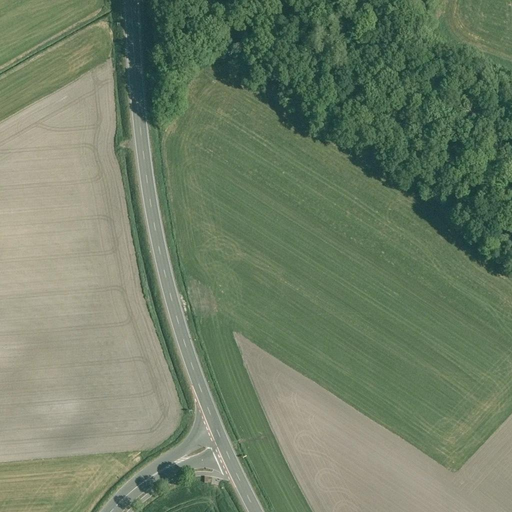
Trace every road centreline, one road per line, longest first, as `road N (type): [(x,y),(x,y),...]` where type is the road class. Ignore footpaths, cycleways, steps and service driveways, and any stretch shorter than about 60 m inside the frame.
road 1 (secondary): [(220,441),(177,318),(149,192),(132,0)]
road 2 (secondary): [(111,511),(155,474),(220,441)]
